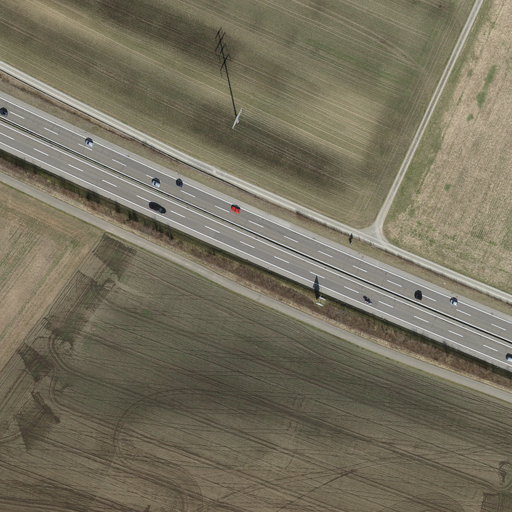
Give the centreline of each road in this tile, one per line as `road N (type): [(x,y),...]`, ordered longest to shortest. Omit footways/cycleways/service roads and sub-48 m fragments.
road 1 (track): [(0,64),(191,161),(511,300)]
road 2 (motorway): [(511,331),(0,105)]
road 3 (motorway): [(0,134),(511,358)]
road 4 (track): [(0,176),(362,343),(511,399)]
road 5 (track): [(371,240),(480,0)]
